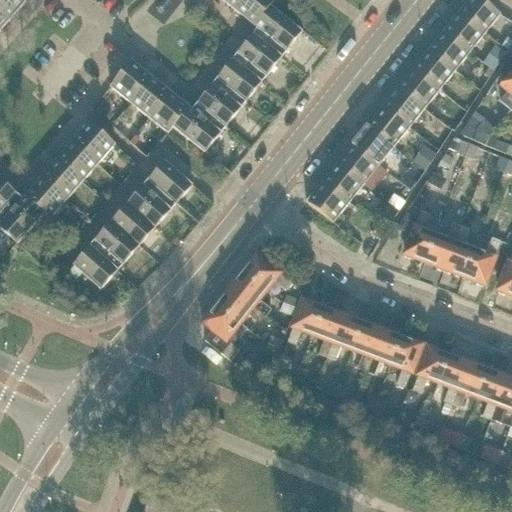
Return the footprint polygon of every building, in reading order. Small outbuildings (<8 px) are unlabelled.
[(0,0),(0,12),(10,21),(26,2),(23,0),(0,0)] [(221,0),(235,11),(244,0),(221,0)] [(255,27),(271,7),(276,0),(275,0),(244,0),(235,11),(255,27)] [(485,35),(501,16),(481,0),(469,0),(458,14),(485,35)] [(283,58),(303,32),(271,7),(255,27),(258,30),(254,34),(283,58)] [(0,32),(10,21),(0,12),(0,32)] [(470,54),(485,35),(458,14),(443,33),(470,54)] [(455,73),(470,54),(443,33),(428,51),(455,73)] [(262,83),(283,58),(254,34),(234,60),(260,81),(262,83)] [(495,72),(507,54),(496,46),(483,64),(495,72)] [(455,73),(428,51),(413,70),(440,92),(455,73)] [(262,83),(260,81),(234,60),(217,80),(218,81),(246,103),(262,83)] [(511,60),(501,75),(507,80),(501,87),(508,93),(500,102),(511,111),(511,109),(511,60)] [(149,81),(152,77),(133,61),(110,88),(130,104),(149,81)] [(425,111),(440,92),(413,70),(398,89),(425,111)] [(171,92),(157,81),(152,77),(149,81),(130,104),(149,119),(171,92)] [(246,103),(218,81),(217,80),(197,105),(226,129),(246,103)] [(409,130),(425,111),(398,89),(383,108),(409,130)] [(168,134),(173,128),(190,108),(171,92),(149,119),(168,134)] [(205,154),(226,129),(197,105),(193,110),(190,108),(173,128),(205,154)] [(394,148),(409,130),(383,108),(367,127),(394,148)] [(485,146),(489,138),(477,133),(478,131),(482,134),(488,126),(479,119),(471,128),(467,126),(463,133),(464,137),(474,141),(474,142),(485,146)] [(99,164),(116,145),(90,123),(73,142),(99,164)] [(379,167),(394,148),(367,127),(353,146),(379,167)] [(489,138),(485,146),(506,155),(509,147),(489,138)] [(83,182),(99,164),(73,142),(57,160),(83,182)] [(466,158),(470,146),(462,143),(458,155),(466,158)] [(364,186),(379,167),(353,146),(337,164),(364,186)] [(470,146),(466,158),(474,161),(478,149),(470,146)] [(426,149),(415,165),(426,172),(436,156),(426,149)] [(501,183),(509,161),(500,158),(495,170),(496,171),(491,184),(499,187),(501,183)] [(67,200),(83,182),(57,160),(41,178),(67,200)] [(511,162),(509,161),(501,183),(509,186),(511,177),(511,162)] [(176,206),(193,186),(166,162),(148,182),(176,206)] [(349,205),(364,186),(337,164),(322,183),(349,205)] [(51,219),(67,200),(41,178),(25,196),(45,214),(51,219)] [(0,215),(18,195),(0,179),(0,215)] [(155,229),(176,206),(148,182),(127,205),(155,229)] [(333,224),(349,205),(322,183),(307,203),(333,224)] [(25,196),(22,199),(18,195),(0,215),(0,228),(18,245),(45,214),(25,196)] [(139,247),(155,229),(127,205),(112,223),(139,247)] [(424,232),(431,216),(422,213),(406,254),(407,255),(406,258),(412,261),(413,257),(426,262),(436,236),(424,232)] [(119,271),(139,247),(112,223),(91,246),(119,271)] [(444,273),(461,228),(453,224),(447,241),(436,236),(426,262),(439,267),(438,270),(444,273)] [(465,277),(475,251),(481,235),(461,228),(444,273),(451,275),(452,272),(465,277)] [(485,285),(501,242),(492,239),(486,255),(475,251),(465,277),(478,282),(476,285),(483,288),(484,284),(485,285)] [(101,290),(119,271),(91,246),(74,266),(101,290)] [(257,257),(254,255),(250,261),(253,263),(244,274),(266,291),(273,281),(287,292),(292,285),(257,257)] [(511,295),(511,256),(499,290),(501,291),(500,294),(506,297),(508,293),(511,295)] [(258,301),(266,291),(244,274),(235,285),(233,282),(228,288),(266,318),(271,311),(258,301)] [(261,325),(266,318),(228,288),(224,293),(227,295),(218,307),(240,324),(247,314),(261,325)] [(284,305),(294,314),(299,301),(287,296),(284,305)] [(312,305),(313,301),(306,299),(305,302),(304,302),(288,343),(297,346),(303,330),(315,335),(324,309),(312,305)] [(293,317),(294,314),(284,305),(281,312),(293,317)] [(240,324),(218,307),(209,317),(206,315),(202,321),(205,323),(214,331),(205,343),(230,363),(246,344),(232,333),(240,324)] [(339,311),(337,314),(324,309),(315,335),(326,339),(320,355),(328,358),(345,313),(339,311)] [(351,319),(352,316),(345,313),(328,358),(336,361),(342,345),(353,350),(363,324),(351,319)] [(377,326),(376,329),(363,324),(353,350),(365,354),(359,370),(367,373),(384,328),(377,326)] [(389,334),(390,331),(384,328),(367,373),(375,376),(381,360),(392,364),(402,339),(389,334)] [(269,345),(281,350),(284,342),(272,337),(269,345)] [(416,340),(415,344),(402,339),(392,364),(404,369),(398,385),(406,388),(422,347),(421,346),(423,343),(416,340)] [(278,358),(281,350),(269,345),(266,353),(278,358)] [(437,352),(438,349),(432,346),(430,350),(429,349),(413,391),(422,394),(428,378),(440,383),(449,357),(437,352)] [(462,362),(449,357),(440,383),(451,387),(445,403),(446,403),(442,413),(448,416),(452,406),(453,406),(470,361),(464,358),(462,362)] [(475,367),(477,363),(470,361),(453,406),(461,409),(467,393),(479,398),(488,372),(475,367)] [(297,381),(301,369),(292,366),(288,378),(297,381)] [(301,369),(297,381),(304,384),(308,372),(301,369)] [(503,373),(501,377),(488,372),(479,398),(490,402),(484,418),(492,421),(509,376),(503,373)] [(511,376),(509,376),(492,421),(511,428),(511,425),(511,376)] [(335,397),(340,385),(333,382),(328,394),(335,397)] [(340,385),(335,397),(344,401),(348,389),(340,385)] [(407,427),(419,397),(412,395),(407,395),(397,422),(407,427)] [(374,414),(378,402),(371,398),(365,410),(374,414)] [(378,402),(374,414),(381,417),(387,405),(378,402)] [(420,433),(425,421),(418,418),(413,429),(420,433)] [(425,421),(420,433),(429,436),(434,425),(425,421)] [(459,449),(464,437),(455,433),(450,445),(459,449)] [(464,437),(459,449),(466,452),(471,440),(464,437)] [(497,465),(502,453),(494,450),(490,462),(497,465)] [(506,469),(511,457),(502,453),(497,465),(506,469)] [(173,511),(175,506),(151,500),(148,511),(173,511)]
